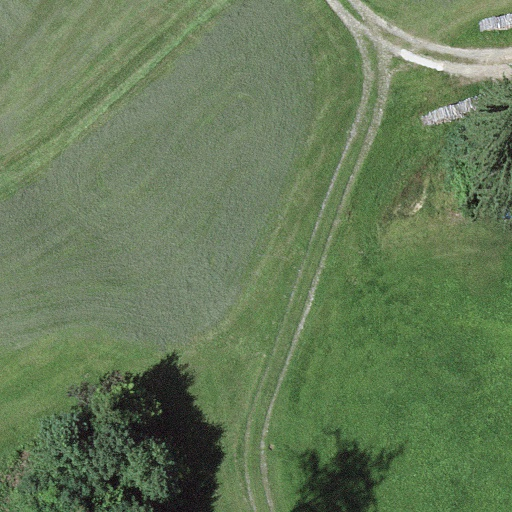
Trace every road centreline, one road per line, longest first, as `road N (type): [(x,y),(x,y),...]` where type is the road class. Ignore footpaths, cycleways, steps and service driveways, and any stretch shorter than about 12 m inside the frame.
road 1 (track): [(349,0),(379,62),(380,107),(262,433),(260,473),(272,511)]
road 2 (track): [(208,0),(0,152)]
